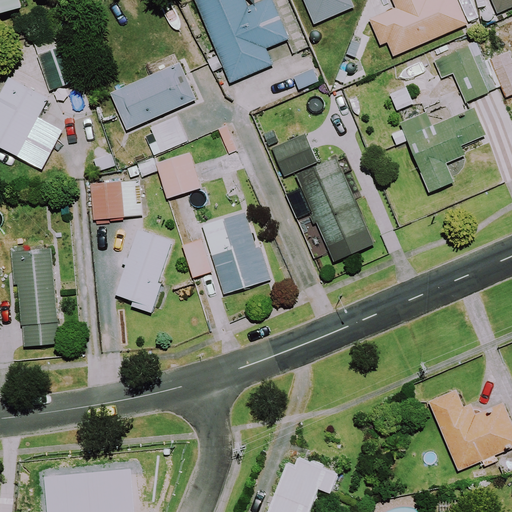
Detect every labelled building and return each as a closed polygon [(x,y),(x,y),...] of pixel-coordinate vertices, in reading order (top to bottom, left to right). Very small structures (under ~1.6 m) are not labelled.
[(0,0),(0,16),(29,8),(26,0),(0,0)] [(273,0),(272,0),(269,1),(268,0),(197,0),(233,83),(275,65),(268,50),(291,40),(273,0)] [(306,0),(317,25),(356,9),(352,0),(306,0)] [(394,0),(398,9),(372,20),(382,46),(390,43),(395,56),(468,27),(456,0),(394,0)] [(511,0),(494,0),(500,14),(511,9),(511,0)] [(56,34),(35,41),(52,93),(81,83),(69,46),(61,49),(56,34)] [(452,75),(467,115),(434,128),(428,114),(404,123),(431,194),(455,185),(447,164),(494,146),(489,135),(480,110),(499,102),(477,44),(437,59),(444,78),(452,75)] [(511,97),(511,52),(489,62),(505,100),(511,97)] [(200,98),(184,64),(114,96),(129,131),(200,98)] [(50,101),(11,80),(0,100),(0,146),(45,171),(66,133),(40,119),(50,101)] [(418,105),(410,88),(392,96),(400,113),(418,105)] [(190,143),(180,118),(153,130),(156,136),(147,139),(155,158),(190,143)] [(325,158),(315,133),(276,149),(286,175),(325,158)] [(205,188),(194,154),(160,166),(171,199),(205,188)] [(369,230),(340,160),(300,176),(329,246),(369,230)] [(143,216),(139,181),(93,186),(97,221),(143,216)] [(171,210),(165,185),(152,188),(158,213),(171,210)] [(274,281),(250,211),(206,227),(210,239),(186,247),(197,279),(220,271),(229,296),(274,281)] [(141,231),(119,297),(134,302),(133,307),(154,315),(164,287),(161,286),(176,243),(141,231)] [(63,344),(53,249),(15,252),(18,286),(22,286),(28,347),(63,344)] [(499,460),(496,455),(511,448),(511,416),(507,406),(472,422),(458,391),(431,403),(460,471),(480,462),(483,467),(499,460)] [(289,463),(270,511),(314,511),(323,490),(334,494),(342,474),(302,458),(298,467),(289,463)] [(105,511),(105,493),(49,494),(49,511),(105,511)]
